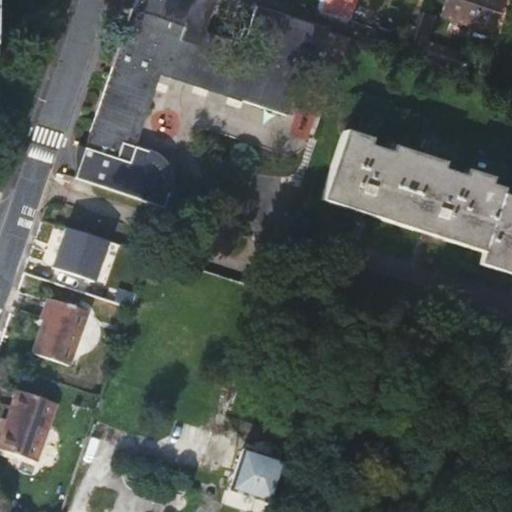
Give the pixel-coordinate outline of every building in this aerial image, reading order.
[(162,68),(285,112),(304,58),(314,61),(326,26),(259,2),(246,38),(206,24),(214,0),(139,0),(155,6),(147,31),(128,25),(88,143),(76,176),(166,204),(171,189),(168,188),(167,187),(152,152),(153,151),(154,148),(136,141),(162,68)] [(155,6),(139,0),(136,0),(128,25),(147,31),(155,6)] [(351,0),(325,0),(323,8),(346,16),(351,0)] [(439,13),(443,0),(426,0),(424,8),(439,13)] [(490,32),(500,3),(492,0),(451,0),(446,17),(490,32)] [(393,224),(417,157),(391,147),(390,152),(367,144),(369,140),(344,131),(322,191),(320,198),(357,211),(364,213),(369,215),(393,224)] [(160,156),(153,151),(152,152),(167,187),(168,188),(169,184),(170,175),(169,169),(165,161),(160,156)] [(433,238),(482,255),(501,199),(503,193),(491,189),(493,183),(468,174),(466,179),(442,171),(443,166),(417,157),(393,224),(418,232),(426,235),(433,238)] [(511,202),(501,199),(482,255),(477,268),(506,278),(511,280),(511,202)] [(96,280),(108,239),(65,227),(53,267),(96,280)] [(85,310),(45,297),(38,319),(41,321),(31,352),(67,365),(85,310)] [(332,331),(339,312),(300,300),(294,318),(332,331)] [(339,312),(332,331),(324,358),(337,362),(352,316),(339,312)] [(5,417),(0,432),(0,449),(35,461),(54,402),(14,390),(5,417)] [(300,468),(243,449),(229,489),(285,509),(300,468)]
